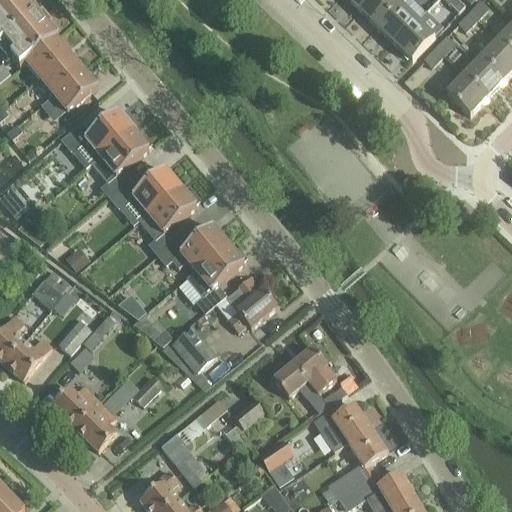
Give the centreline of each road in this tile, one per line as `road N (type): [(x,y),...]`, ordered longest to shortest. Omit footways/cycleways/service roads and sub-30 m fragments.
road 1 (residential): [(466,511),(342,307),(88,0)]
road 2 (residential): [(470,179),(434,170),(393,98),(289,0)]
road 3 (residential): [(86,511),(0,427)]
